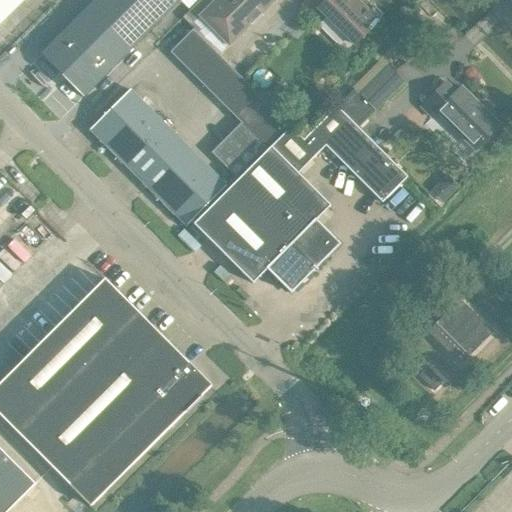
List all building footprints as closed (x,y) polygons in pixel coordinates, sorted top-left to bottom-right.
[(0,0),(0,23),(23,0),(0,0)] [(95,0),(41,55),(67,81),(83,97),(180,0),(95,0)] [(216,0),(199,17),(229,47),(275,0),(216,0)] [(378,22),(355,0),(307,0),(302,5),(312,15),(317,10),(354,46),(378,22)] [(241,124),(265,147),(287,125),(192,30),(170,53),(241,124)] [(359,96),(375,112),(405,82),(389,66),(359,96)] [(474,151),(500,125),(461,87),(456,93),(446,83),(421,107),(432,118),(437,113),(474,151)] [(90,130),(186,226),(226,186),(130,90),(90,130)] [(358,129),(375,112),(353,90),(336,107),(338,109),(358,129)] [(323,149),(325,147),(350,121),(338,109),(336,107),(303,140),(290,128),(271,147),(298,174),(323,149)] [(407,178),(350,121),(325,147),(382,203),(407,178)] [(235,177),(265,147),(241,124),(211,153),(235,177)] [(232,186),(316,270),(340,245),(316,221),(330,206),(298,174),(271,147),(232,186)] [(232,186),(193,225),(253,284),(267,270),(291,294),(316,270),(232,186)] [(0,416),(69,486),(90,507),(211,386),(189,364),(104,280),(0,383),(0,416)] [(426,333),(459,366),(492,334),(459,301),(426,333)] [(418,377),(433,392),(442,383),(426,368),(418,377)] [(363,421),(372,430),(386,415),(378,407),(363,421)] [(0,511),(7,511),(35,485),(0,449),(0,511)]
